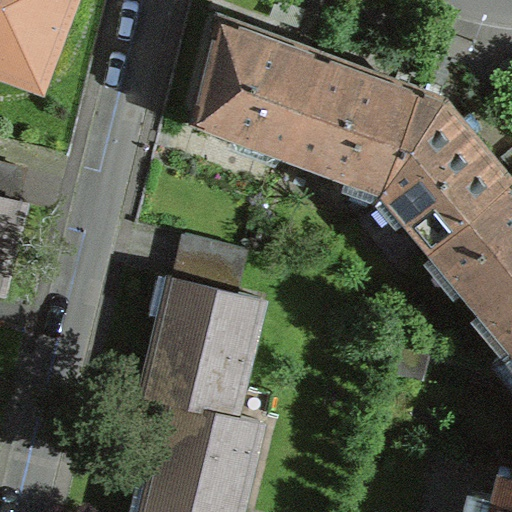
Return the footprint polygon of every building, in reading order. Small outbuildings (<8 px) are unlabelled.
[(0,0),(0,60),(38,75),(66,0),(0,0)] [(197,112),(285,145),(321,51),(242,22),(221,14),(197,112)] [(383,181),(418,87),(340,58),(321,51),(285,145),(383,182),(383,181)] [(432,241),(509,177),(452,108),(443,96),(418,87),(383,181),(432,241)] [(0,160),(0,192),(17,197),(18,191),(24,167),(0,160)] [(432,241),(511,337),(511,180),(509,177),(432,241)] [(22,198),(17,197),(0,192),(0,285),(4,269),(22,198)] [(174,277),(184,279),(233,292),(244,247),(185,232),(176,268),(174,277)] [(256,297),(233,292),(184,279),(176,312),(165,309),(154,353),(151,365),(183,373),(177,398),(172,397),(158,453),(169,455),(161,488),(238,507),(259,418),(232,411),(261,296),(257,295),(256,297)] [(430,338),(401,331),(391,370),(421,377),(430,338)] [(511,342),(495,357),(511,378),(511,342)] [(511,511),(511,468),(500,465),(488,511),(511,511)] [(236,511),(238,507),(161,488),(154,511),(236,511)]
